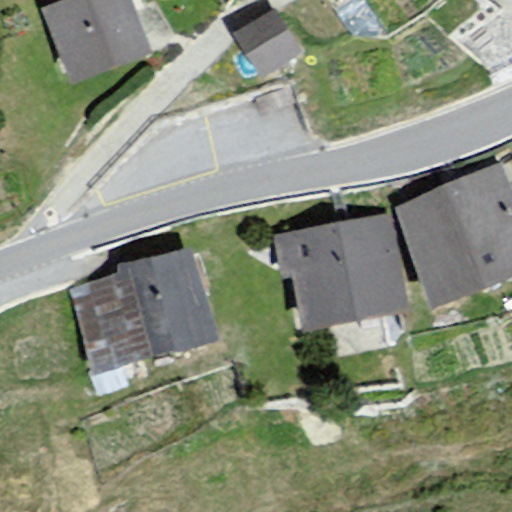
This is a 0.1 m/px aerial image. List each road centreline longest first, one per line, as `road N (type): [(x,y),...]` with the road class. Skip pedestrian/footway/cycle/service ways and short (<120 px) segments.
road 1 (tertiary): [(29,250),(457,117),(511,92)]
road 2 (residential): [(245,0),(40,208),(29,250)]
